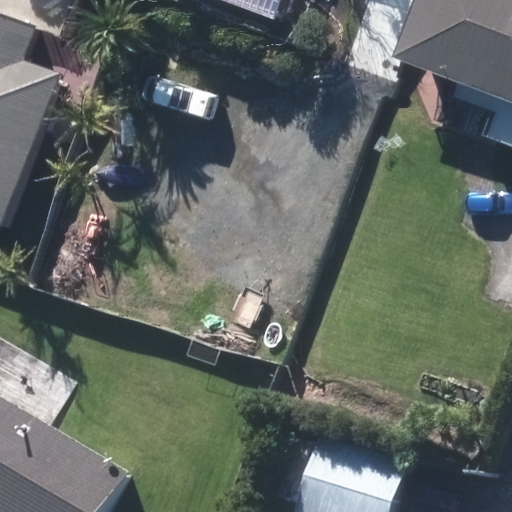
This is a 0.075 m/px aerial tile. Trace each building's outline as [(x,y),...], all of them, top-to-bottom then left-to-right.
[(511,0),(426,0),(407,50),(511,90),(511,0)] [(0,232),(11,237),(68,74),(37,63),(50,25),(0,7),(0,232)] [(288,324),(314,222),(201,193),(175,295),(288,324)] [(0,369),(0,503),(14,511),(108,511),(143,456),(0,369)] [(381,511),(397,455),(332,438),(311,511),(381,511)]
